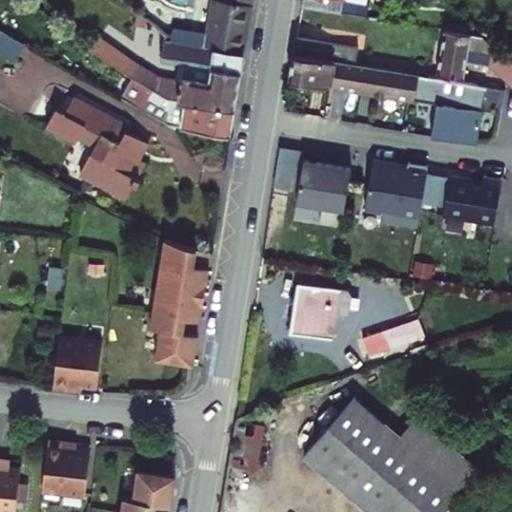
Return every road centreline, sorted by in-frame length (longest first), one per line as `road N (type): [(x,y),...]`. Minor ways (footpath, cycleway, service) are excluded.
road 1 (residential): [(280,0),(214,417)]
road 2 (residential): [(214,417),(0,399)]
